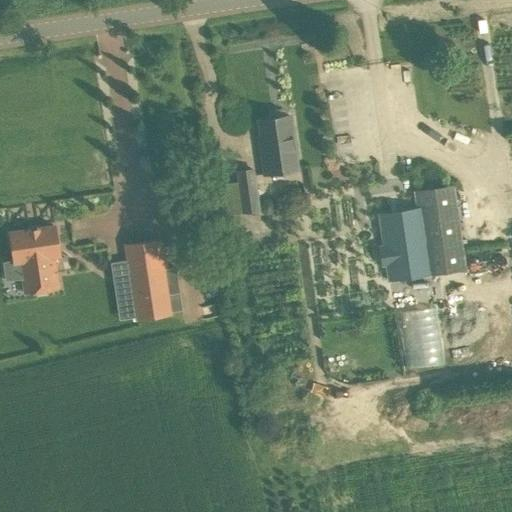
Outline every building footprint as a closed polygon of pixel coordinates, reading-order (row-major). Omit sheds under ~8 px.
[(368,152),(367,132),(361,132),(361,123),(374,122),(373,112),(356,113),(356,107),(339,108),(343,155),(368,152)] [(264,173),(297,169),(290,115),(259,120),(262,145),(260,145),(264,173)] [(222,216),(237,214),(260,211),(254,167),(235,170),(237,182),(218,184),(222,216)] [(466,269),(454,185),(413,190),(416,209),(420,209),(422,223),(379,229),(387,280),(430,274),(430,275),(466,269)] [(56,223),(8,231),(13,264),(20,263),(22,277),(20,277),(23,294),(60,288),(55,258),(61,257),(56,223)] [(135,298),(122,300),(124,318),(138,316),(138,318),(170,313),(170,311),(182,309),(176,267),(163,269),(159,240),(127,245),(135,298)] [(406,284),(411,364),(446,362),(441,282),(406,284)]
